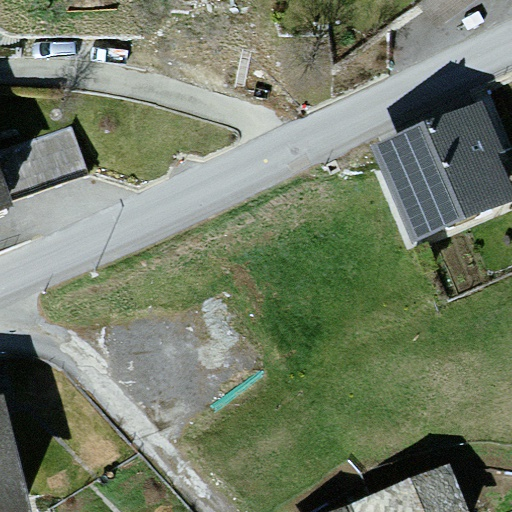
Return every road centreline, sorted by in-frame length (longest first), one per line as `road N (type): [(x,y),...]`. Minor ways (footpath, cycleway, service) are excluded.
road 1 (tertiary): [(0,281),(511,43)]
road 2 (residential): [(208,511),(60,352),(0,306)]
